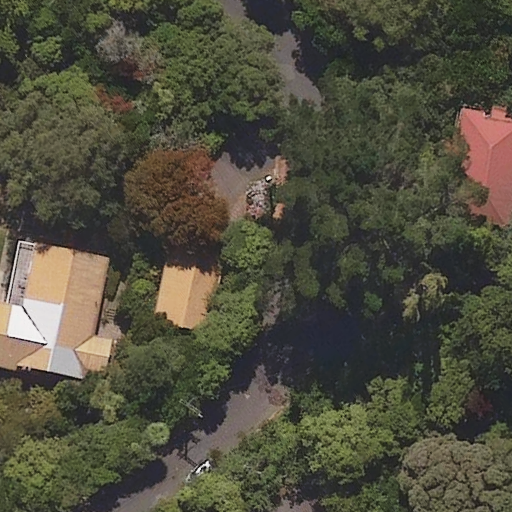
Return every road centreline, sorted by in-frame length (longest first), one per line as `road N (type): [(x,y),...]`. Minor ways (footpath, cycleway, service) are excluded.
road 1 (residential): [(239,0),(278,43),(308,100),(330,189),(316,277),(281,339)]
road 2 (residential): [(281,339),(218,401),(71,511)]
road 3 (residential): [(281,339),(316,346),(511,266)]
